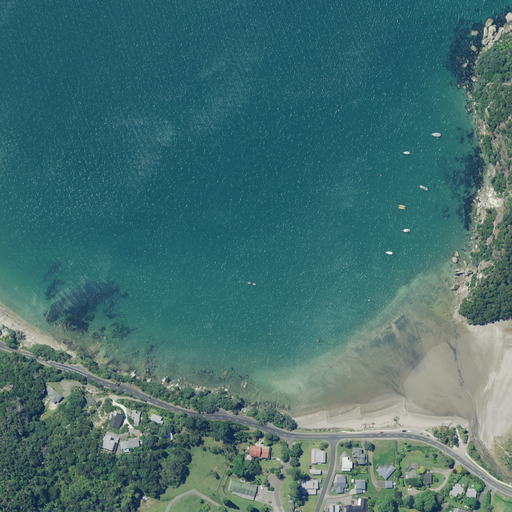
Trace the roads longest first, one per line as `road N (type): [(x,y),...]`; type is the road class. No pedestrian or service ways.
road 1 (secondary): [(291,435),(181,414),(0,345)]
road 2 (secondary): [(511,492),(422,438),(332,436)]
